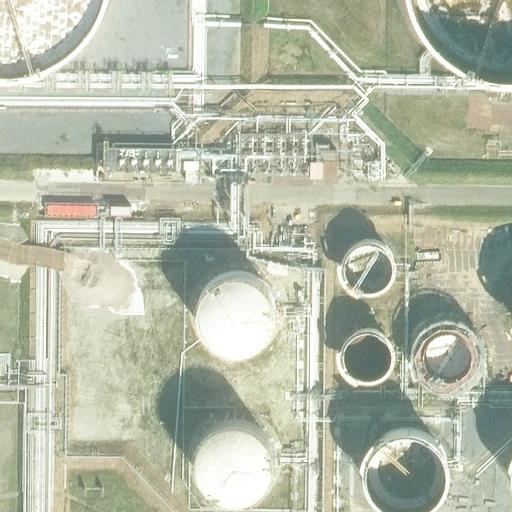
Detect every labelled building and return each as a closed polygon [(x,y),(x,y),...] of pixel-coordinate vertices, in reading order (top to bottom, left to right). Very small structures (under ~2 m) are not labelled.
[(0,0),(0,69),(11,69),(19,68),(39,63),(50,57),(57,53),(66,47),(74,40),(82,32),(90,21),(95,13),(99,3),(100,0),(0,0)] [(511,0),(407,0),(408,2),(413,12),(417,20),(422,28),(430,36),(439,45),(446,51),(456,57),(464,61),(481,67),(494,69),(505,70),(511,69),(511,0)] [(314,175),(327,175),(327,157),(314,157),(314,175)] [(400,265),(401,259),(400,254),(399,249),(396,245),(393,240),(390,237),(384,234),(378,232),(374,232),(368,232),(363,234),(358,236),(354,239),(351,244),(348,248),(346,254),(346,259),(346,264),(348,270),(350,273),(354,279),(361,284),(368,286),(372,287),(378,286),(383,285),(387,283),(392,280),(395,276),(398,270),(400,265)] [(276,317),(277,308),(277,301),(274,291),(271,285),(266,279),(259,273),(252,269),(244,266),(235,265),(224,266),(218,268),(210,272),(204,276),(199,283),(194,291),(192,298),(191,307),(191,316),(194,324),(197,331),(202,338),(208,343),(215,347),(223,350),(232,351),(241,351),(250,348),(258,344),(264,339),(270,332),(274,325),(276,317)] [(475,352),(475,347),(475,342),(473,337),(471,332),(468,328),(464,325),(460,322),(457,321),(450,320),(446,320),(439,321),(435,323),(429,327),(425,332),(423,336),(421,341),(421,346),(421,352),(422,356),(424,361),(427,365),(431,369),(435,371),(440,373),(446,374),(453,374),(457,373),(463,370),(467,367),(470,363),(473,357),(475,352)] [(394,355),(394,351),(394,345),(392,340),(390,336),(386,331),(382,328),(377,325),(368,323),(362,324),(357,325),(353,327),(348,330),(345,334),(342,339),(340,344),(339,350),(340,355),(341,360),(343,365),(347,370),(351,373),(356,376),(362,378),(366,378),(372,378),(377,376),(383,373),(386,370),(390,365),(392,360),(394,355)] [(272,469),(273,460),(272,452),(270,444),(266,438),(262,432),(256,427),(249,423),(241,421),(234,420),(227,420),(221,422),(213,425),(206,430),(201,436),(197,443),(194,452),(193,459),(193,466),(195,474),(199,482),(204,488),(209,492),(217,497),(225,500),(232,500),(241,500),(249,497),(255,494),(261,489),(266,483),(270,477),(272,469)] [(443,477),(444,468),(443,461),(441,453),(438,446),(432,439),(426,434),(419,430),(411,427),(404,426),(396,426),(386,429),(378,433),(373,437),(367,443),(363,450),(360,459),(359,467),(360,474),(361,482),(364,489),(369,496),(375,501),(383,506),(391,509),(399,510),(407,510),(417,508),(424,504),(431,498),(436,492),(440,485),(443,477)]
